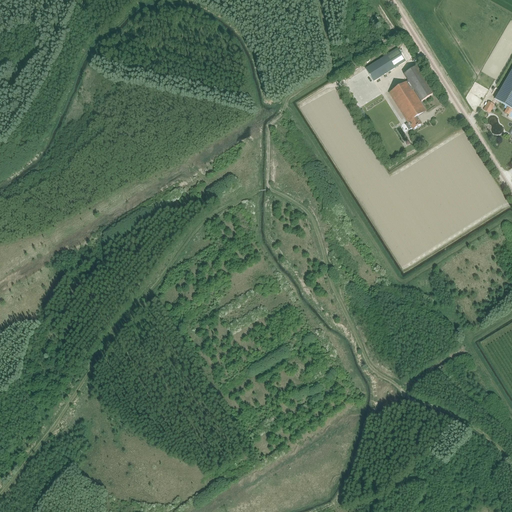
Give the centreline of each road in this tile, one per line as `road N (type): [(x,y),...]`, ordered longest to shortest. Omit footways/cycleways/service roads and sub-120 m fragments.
road 1 (track): [(267,190),(268,126),(286,103),(399,281),(511,221)]
road 2 (track): [(0,495),(193,232),(258,191)]
road 3 (track): [(511,462),(483,432),(411,400),(375,371),(308,214),(267,190)]
road 4 (unclassified): [(511,192),(391,0)]
road 5 (track): [(511,311),(468,341),(511,414)]
road 6 (track): [(286,103),(329,69),(318,0)]
